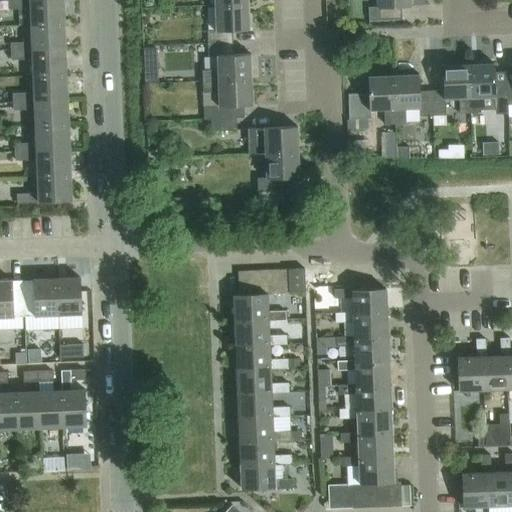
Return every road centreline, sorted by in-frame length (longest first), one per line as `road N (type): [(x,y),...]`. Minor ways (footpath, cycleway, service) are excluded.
road 1 (unclassified): [(124,511),(117,246)]
road 2 (residential): [(344,252),(335,80),(313,35),(311,0)]
road 3 (unclassified): [(117,246),(107,0)]
road 4 (residential): [(117,246),(283,244),(344,252)]
road 5 (residential): [(422,309),(431,511)]
road 6 (residential): [(344,252),(413,259),(422,271),(422,309)]
